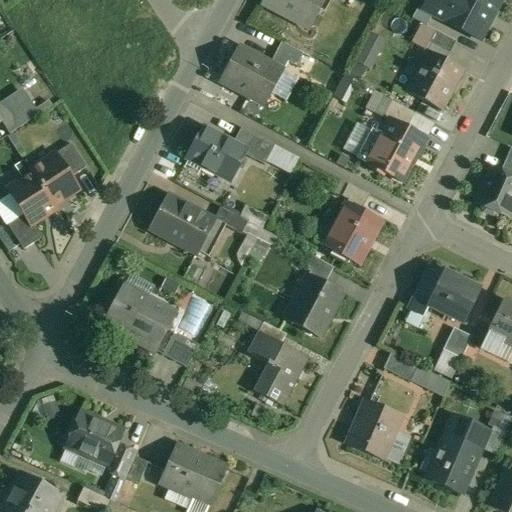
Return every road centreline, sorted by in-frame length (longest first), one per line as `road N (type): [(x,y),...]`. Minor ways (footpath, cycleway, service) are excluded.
road 1 (residential): [(42,344),(200,50)]
road 2 (unknown): [(176,94),(423,223)]
road 3 (residential): [(291,464),(71,370),(42,344)]
road 4 (residential): [(291,464),(423,223)]
road 5 (residential): [(423,223),(511,55)]
